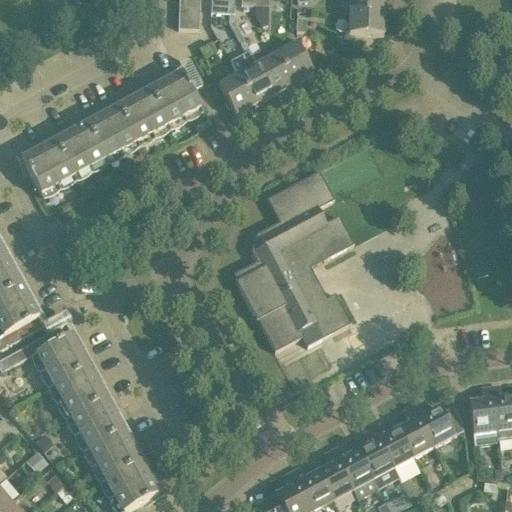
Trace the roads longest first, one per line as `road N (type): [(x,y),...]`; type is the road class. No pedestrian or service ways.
road 1 (residential): [(176,285),(245,162),(413,70)]
road 2 (residential): [(269,454),(423,370),(511,358)]
road 3 (residential): [(157,287),(72,292),(0,158)]
road 4 (residential): [(0,125),(149,43),(150,0)]
road 5 (residential): [(269,454),(176,285)]
